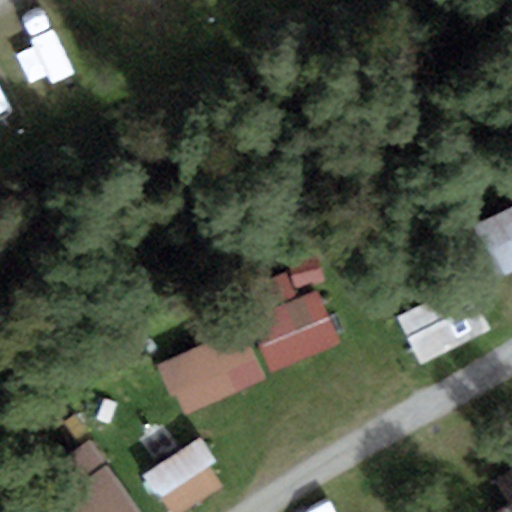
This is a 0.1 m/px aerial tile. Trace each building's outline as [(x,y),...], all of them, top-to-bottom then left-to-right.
[(511,202),(490,212),(511,262),(511,202)] [(468,264),(396,301),(428,363),(500,327),(468,264)] [(178,372),(200,424),(362,356),(324,268),(251,298),(266,335),(178,372)] [(176,511),(213,511),(239,500),(217,455),(161,481),(176,511)] [(99,511),(141,511),(131,494),(99,511)]
